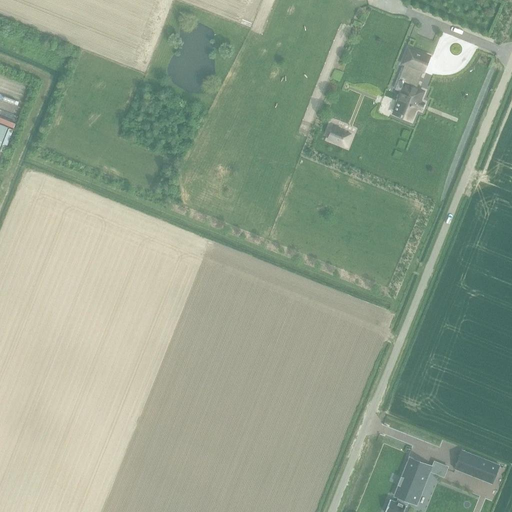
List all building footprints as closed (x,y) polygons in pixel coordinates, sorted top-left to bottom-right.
[(409,73),(420,77),(421,77),(423,72),(429,57),(409,48),(403,64),(412,67),(409,73)] [(417,87),(419,81),(418,81),(408,77),(406,82),(404,82),(396,101),(398,102),(394,112),(401,115),(401,117),(402,117),(411,120),(416,108),(419,101),(420,102),(424,92),(416,89),(417,87)] [(334,127),(328,140),(347,147),(352,136),(339,131),(339,129),(334,127)] [(10,226),(0,250),(0,312),(41,330),(73,252),(10,226)] [(462,450),(455,469),(492,484),(499,465),(462,450)] [(390,500),(385,511),(403,511),(406,506),(408,501),(412,491),(421,495),(432,467),(410,458),(402,477),(401,477),(402,478),(399,485),(398,485),(399,486),(395,496),(400,498),(398,503),(390,500)] [(452,475),(439,509),(445,511),(457,511),(469,482),(452,475)] [(0,511),(36,511),(38,508),(5,495),(7,490),(0,486),(0,511)] [(419,508),(429,511),(435,511),(437,508),(421,503),(419,508)]
